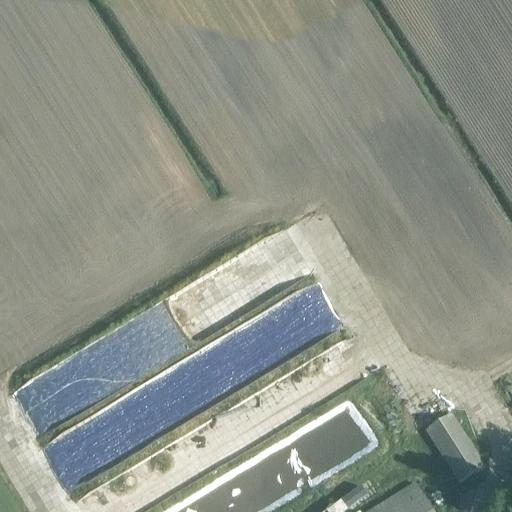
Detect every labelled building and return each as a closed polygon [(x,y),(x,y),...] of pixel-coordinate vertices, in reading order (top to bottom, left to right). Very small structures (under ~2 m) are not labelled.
[(325,377),(280,300),(254,316),(300,392),(325,377)] [(401,356),(410,377),(427,370),(418,349),(401,356)] [(375,450),(356,412),(327,427),(345,465),(375,450)] [(425,432),(459,485),(484,469),(451,416),(425,432)] [(327,482),(336,499),(386,473),(377,456),(327,482)] [(114,461),(94,467),(104,501),(125,495),(114,461)] [(370,511),(430,511),(414,485),(370,511)] [(428,499),(434,511),(457,511),(447,490),(428,499)]
